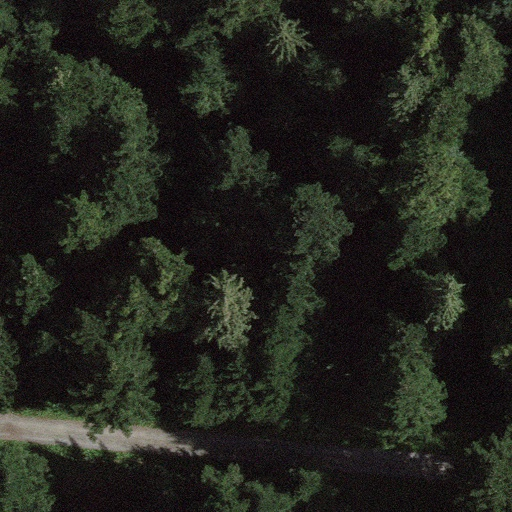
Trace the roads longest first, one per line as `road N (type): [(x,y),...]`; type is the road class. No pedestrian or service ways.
road 1 (track): [(0,425),(511,476)]
road 2 (track): [(511,199),(463,472)]
